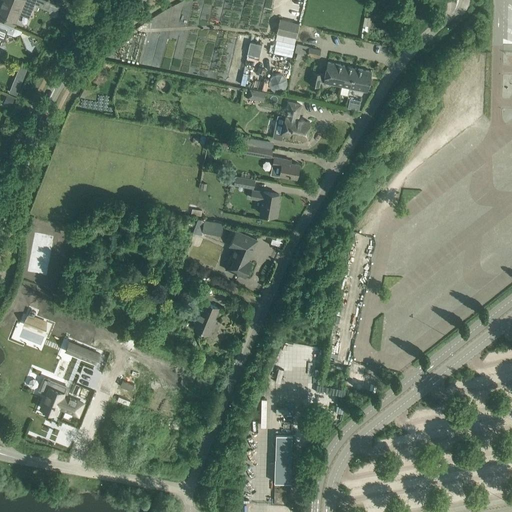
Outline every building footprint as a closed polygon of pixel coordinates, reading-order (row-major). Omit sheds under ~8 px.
[(2,0),(0,6),(0,14),(6,17),(15,21),(19,12),(29,16),(30,13),(34,3),(38,4),(38,5),(50,10),(50,8),(56,10),(58,5),(46,0),(2,0)] [(296,37),(299,23),(280,18),(276,33),(296,37)] [(0,22),(0,43),(2,38),(4,39),(6,32),(15,36),(21,33),(22,30),(0,21),(0,22)] [(294,44),(276,39),(273,52),(291,56),(294,44)] [(308,46),(296,43),(295,52),(296,52),(295,59),(305,61),(307,55),(318,58),(320,50),(308,47),(308,46)] [(320,81),(350,87),(355,67),(327,61),(325,74),(313,72),(310,84),(319,86),(320,81)] [(9,91),(17,94),(27,67),(19,64),(9,91)] [(355,67),(350,87),(367,91),(372,71),(355,67)] [(266,78),(266,87),(285,87),(286,79),(266,78)] [(247,87),(245,98),(264,101),(266,90),(247,87)] [(351,96),(348,106),(359,108),(362,99),(351,96)] [(300,104),(289,102),(284,124),(275,122),(272,137),(282,140),(284,133),(306,138),(310,121),(297,119),(300,104)] [(242,142),(272,148),(273,141),(254,138),(253,144),(242,142)] [(272,148),(242,142),(240,151),(271,157),(272,148)] [(271,172),(296,177),(299,163),(287,161),(287,159),(274,156),(271,172)] [(254,179),(230,175),(229,182),(233,183),(233,185),(253,188),(254,179)] [(260,213),(267,214),(277,216),(278,207),(276,206),(279,194),(264,191),(264,192),(252,190),(251,197),(262,199),(260,213)] [(226,268),(235,273),(245,277),(251,261),(247,260),(249,254),(250,255),(257,239),(236,230),(229,245),(235,248),(226,268)] [(201,290),(187,284),(183,293),(197,298),(201,290)] [(219,307),(205,301),(195,327),(210,333),(214,323),(212,322),(219,307)] [(74,341),(71,349),(85,355),(84,357),(99,363),(102,353),(74,341)] [(49,386),(44,398),(41,407),(55,413),(58,407),(74,413),(79,401),(63,394),(64,392),(49,386)] [(344,411),(344,386),(317,387),(317,400),(323,400),(329,400),(329,411),(344,411)] [(277,431),(274,482),(291,482),(293,432),(277,431)] [(279,491),(278,504),(289,505),(289,491),(279,491)]
